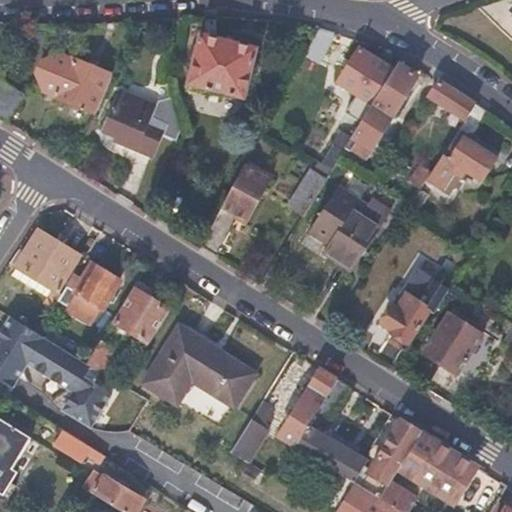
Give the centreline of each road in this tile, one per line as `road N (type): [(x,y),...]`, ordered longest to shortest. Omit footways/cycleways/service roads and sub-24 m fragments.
road 1 (residential): [(46,174),(511,465)]
road 2 (residential): [(0,2),(209,0)]
road 3 (residential): [(230,0),(393,19)]
road 4 (residential): [(393,19),(511,102)]
